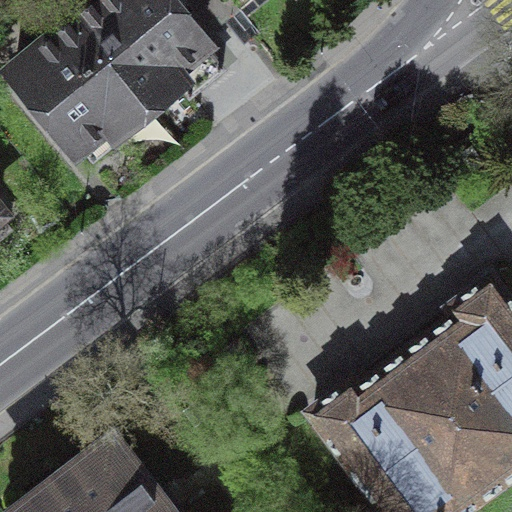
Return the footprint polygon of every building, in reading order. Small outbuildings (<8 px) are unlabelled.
[(66,0),(78,14),(76,15),(147,102),(176,79),(184,89),(186,90),(188,91),(190,91),(193,91),(195,90),(216,73),(218,71),(219,68),(219,67),(219,64),(218,62),(203,43),(203,42),(168,0),(95,0),(95,1),(94,0),(66,0)] [(147,102),(76,15),(14,66),(42,100),(78,145),(80,144),(93,159),(125,134),(118,126),(147,102)] [(0,236),(11,228),(0,214),(0,211),(0,210),(0,236)] [(312,408),(312,409),(312,410),(312,411),(387,511),(451,511),(511,466),(511,303),(492,277),(491,276),(490,276),(488,277),(452,303),(452,304),(451,305),(452,306),(452,307),(457,314),(408,351),(358,388),(353,381),(352,380),(351,380),(350,380),(313,408),(312,408)] [(175,511),(176,511),(169,503),(161,493),(159,495),(112,433),(9,511),(10,511),(175,511)]
